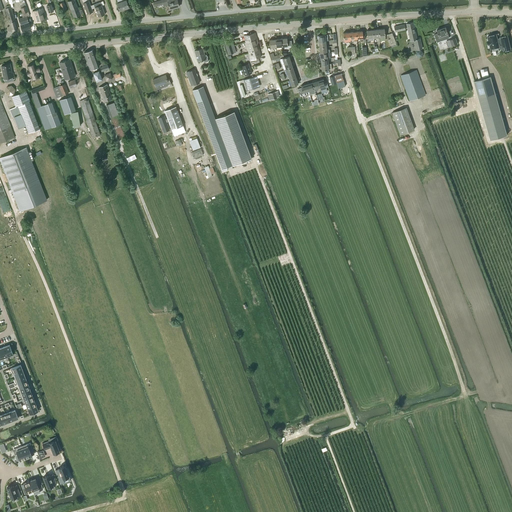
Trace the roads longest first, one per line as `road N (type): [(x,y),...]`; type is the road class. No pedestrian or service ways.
road 1 (unclassified): [(0,36),(366,0)]
road 2 (tertiary): [(0,53),(310,23)]
road 3 (tertiary): [(310,23),(473,12)]
road 4 (unknown): [(344,65),(385,189)]
road 5 (residential): [(12,330),(42,409),(0,428)]
road 6 (unknown): [(473,12),(508,130)]
